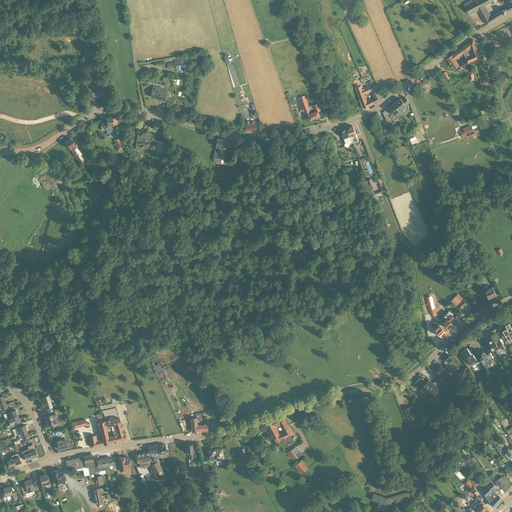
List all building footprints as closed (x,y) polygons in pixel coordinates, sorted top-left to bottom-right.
[(478,10),(487,24),(511,9),(511,0),(471,0),(464,4),(469,14),(478,10)] [(475,46),(476,46),(475,44),(473,40),(461,49),(463,52),(466,58),(469,64),(469,65),(472,64),(471,62),(480,58),(475,46)] [(463,52),(461,49),(447,59),(454,69),(459,65),(455,59),(463,54),(465,59),(459,64),(460,64),(463,68),(469,64),(466,58),(463,52)] [(484,80),(479,81),(481,86),(490,83),(487,73),(483,74),(484,80)] [(374,84),(368,87),(371,91),(373,98),(375,100),(373,101),(374,104),(382,100),(374,84)] [(95,89),(95,85),(91,85),(91,89),(92,96),(92,97),(100,96),(100,95),(108,95),(108,87),(101,88),(101,89),(95,89)] [(371,91),(368,87),(362,89),(361,88),(356,90),(364,109),(374,104),(373,101),(375,100),(373,98),(366,101),(364,95),(368,93),(368,95),(371,94),(370,92),(371,91)] [(160,101),(165,102),(168,91),(162,90),(162,92),(153,90),(151,97),(160,99),(160,101)] [(296,99),(300,110),(304,109),(306,116),(308,115),(310,120),(320,116),(318,111),(320,111),(318,104),(308,108),(304,96),(296,99)] [(400,99),(393,104),(403,116),(406,114),(405,113),(408,111),(404,107),(406,105),(409,102),(405,97),(402,100),(400,99)] [(403,116),(393,104),(389,108),(383,113),(387,122),(392,118),(393,120),(396,117),(396,116),(397,114),(400,118),(403,116)] [(250,121),(248,111),(247,108),(245,108),(244,105),(239,106),(240,110),(241,109),(244,121),(245,121),(246,130),(257,129),(257,124),(256,124),(256,121),(250,122),(250,121)] [(114,125),(112,117),(106,118),(107,122),(104,122),(106,134),(112,132),(111,125),(114,125)] [(347,128),(353,143),(354,145),(359,143),(358,141),(359,141),(353,126),(347,128)] [(464,130),(461,131),(463,138),(483,131),(481,127),(472,130),(471,126),(463,129),(464,130)] [(353,143),(347,128),(341,131),(347,146),(353,143)] [(148,147),(149,141),(155,142),(156,135),(147,133),(146,136),(137,135),(135,149),(141,150),(141,151),(148,152),(148,147)] [(74,145),(75,145),(70,138),(65,142),(81,164),(85,161),(80,155),(81,154),(76,148),(74,145)] [(218,139),(214,159),(220,161),(221,154),(219,154),(220,147),(223,148),(224,140),(218,139)] [(488,289),(486,285),(483,287),(489,299),(496,295),(492,287),(488,289)] [(448,312),(442,318),(443,318),(440,321),(449,329),(453,325),(451,322),(454,318),(448,312)] [(437,315),(436,315),(432,317),(433,319),(434,319),(435,323),(437,323),(437,325),(438,326),(434,330),(441,337),(446,332),(439,325),(437,315)] [(507,341),(505,342),(507,345),(508,344),(508,345),(511,342),(511,341),(511,340),(511,329),(509,324),(505,326),(507,329),(505,330),(502,331),(505,337),(507,341)] [(487,342),(492,351),(495,349),(497,353),(505,349),(498,337),(495,333),(491,335),(493,339),(487,342)] [(482,362),(480,359),(477,361),(476,360),(477,360),(473,355),(472,356),(467,348),(465,350),(464,349),(465,350),(461,353),(462,354),(461,354),(462,354),(465,358),(466,357),(470,364),(471,364),(472,365),(475,363),(477,366),(482,362)] [(480,359),(482,362),(483,364),(484,364),(485,364),(487,364),(488,364),(489,364),(490,363),(491,362),(492,361),(492,360),(492,359),(493,358),(490,353),(486,355),(485,353),(484,352),(483,352),(483,353),(482,353),(482,354),(482,355),(483,356),(480,359)] [(448,364),(454,369),(460,363),(452,354),(446,360),(449,363),(448,364)] [(451,370),(450,369),(446,366),(444,369),(441,366),(436,371),(443,378),(447,373),(448,374),(451,370)] [(434,402),(430,398),(431,397),(438,389),(439,390),(441,391),(439,394),(443,397),(447,392),(444,383),(439,378),(439,379),(436,383),(434,385),(428,380),(428,381),(429,381),(422,390),(425,392),(421,397),(421,396),(420,397),(427,403),(427,402),(435,409),(439,403),(436,400),(434,402)] [(52,407),(48,395),(39,398),(41,403),(42,406),(40,406),(41,410),(52,407)] [(421,406),(422,405),(420,404),(420,405),(416,402),(411,408),(410,407),(405,409),(411,424),(416,422),(416,421),(425,409),(421,406)] [(224,413),(223,407),(211,410),(212,416),(224,413)] [(5,420),(7,420),(18,416),(15,410),(9,412),(5,414),(3,414),(5,420)] [(106,427),(104,421),(100,413),(96,415),(100,422),(97,422),(99,431),(101,431),(103,440),(96,441),(95,439),(96,439),(95,436),(89,437),(89,440),(89,441),(90,443),(91,447),(109,443),(106,427)] [(192,432),(198,431),(208,431),(207,422),(204,422),(204,425),(197,425),(196,421),(201,420),(201,421),(202,421),(201,415),(201,413),(195,414),(196,418),(191,419),(192,432)] [(58,422),(55,414),(45,417),(48,425),(58,422)] [(18,416),(7,420),(9,423),(5,426),(7,429),(15,426),(14,424),(20,422),(18,416)] [(109,420),(104,421),(106,427),(114,425),(121,424),(119,418),(113,419),(113,416),(108,417),(109,420)] [(293,434),(285,418),(267,425),(276,442),(293,434)] [(73,422),(74,428),(86,425),(86,426),(89,425),(89,423),(86,424),(84,419),(73,422)] [(125,439),(121,424),(114,425),(117,435),(112,436),(113,442),(125,439)] [(14,436),(17,435),(27,431),(25,425),(19,427),(14,429),(12,429),(14,436)] [(418,439),(414,428),(410,430),(416,446),(420,444),(418,439)] [(27,431),(17,435),(20,441),(23,439),(23,440),(29,437),(27,431)] [(57,442),(59,449),(67,447),(66,440),(57,442)] [(193,459),(192,444),(186,445),(186,453),(190,453),(190,455),(189,455),(189,459),(188,459),(189,467),(197,466),(196,459),(193,460),(193,459)] [(148,447),(149,453),(150,459),(153,463),(157,461),(155,457),(154,458),(153,452),(159,451),(159,455),(160,455),(161,454),(161,450),(160,445),(148,447)] [(302,454),(297,447),(286,454),(292,462),(302,454)] [(22,451),(23,454),(26,460),(32,458),(29,452),(28,449),(22,451)] [(215,455),(215,460),(224,459),(222,449),(209,451),(210,456),(215,455)] [(29,452),(32,458),(38,456),(35,450),(34,450),(30,452),(29,452)] [(150,459),(149,453),(136,454),(137,462),(139,462),(140,467),(149,466),(153,475),(156,473),(157,476),(163,473),(157,461),(153,463),(150,459)] [(84,476),(96,474),(96,471),(95,465),(94,462),(92,455),(84,457),(86,467),(82,468),(84,476)] [(19,456),(13,459),(15,465),(21,462),(19,456)] [(79,477),(84,476),(82,468),(86,467),(84,457),(66,461),(68,470),(74,469),(75,471),(78,471),(79,477)] [(131,468),(129,457),(125,458),(124,457),(118,458),(120,471),(127,470),(126,469),(131,468)] [(476,460),(473,457),(467,462),(470,465),(476,460)] [(112,458),(104,459),(105,466),(106,470),(110,469),(109,465),(112,465),(112,468),(116,468),(115,462),(112,462),(112,458)] [(15,465),(13,459),(7,461),(9,467),(15,465)] [(95,465),(96,471),(99,470),(98,467),(105,466),(104,459),(97,460),(98,465),(95,465)] [(295,465),(302,474),(309,468),(302,459),(295,465)] [(56,485),(57,486),(61,484),(62,483),(62,482),(65,481),(61,469),(57,470),(51,472),(56,485)] [(168,477),(169,480),(184,473),(182,470),(168,477)] [(488,477),(493,483),(496,481),(501,488),(507,484),(502,476),(499,478),(495,472),(488,477)] [(46,484),(47,487),(51,485),(46,474),(39,476),(43,485),(46,484)] [(485,496),(489,502),(494,507),(503,498),(494,490),(496,488),(493,483),(488,477),(484,481),(489,486),(483,492),(486,496),(485,496)] [(22,487),(21,486),(24,496),(24,494),(35,491),(35,490),(38,489),(37,484),(33,485),(31,479),(24,482),(26,486),(22,487)] [(216,485),(210,487),(214,500),(219,499),(218,494),(217,491),(218,491),(216,485)] [(10,495),(12,501),(18,500),(15,493),(12,494),(10,486),(3,489),(4,492),(1,493),(4,501),(6,500),(7,499),(5,496),(10,495)] [(477,490),(474,487),(468,491),(471,495),(477,490)] [(92,490),(96,505),(103,503),(100,488),(92,490)] [(408,492),(394,496),(396,504),(410,500),(408,492)] [(388,508),(392,500),(387,498),(373,493),(371,499),(380,502),(377,508),(383,510),(384,507),(388,508)] [(477,508),(480,511),(484,511),(487,509),(484,506),(485,505),(478,497),(474,500),(476,501),(471,505),(472,506),(474,509),(475,510),(477,508)]
